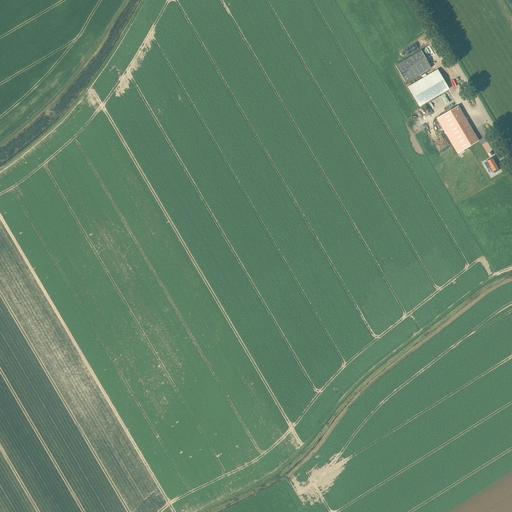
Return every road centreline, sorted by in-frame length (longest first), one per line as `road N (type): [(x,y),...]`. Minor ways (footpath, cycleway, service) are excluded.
road 1 (track): [(360,375),(480,282),(511,267)]
road 2 (unclassified): [(511,157),(419,0)]
